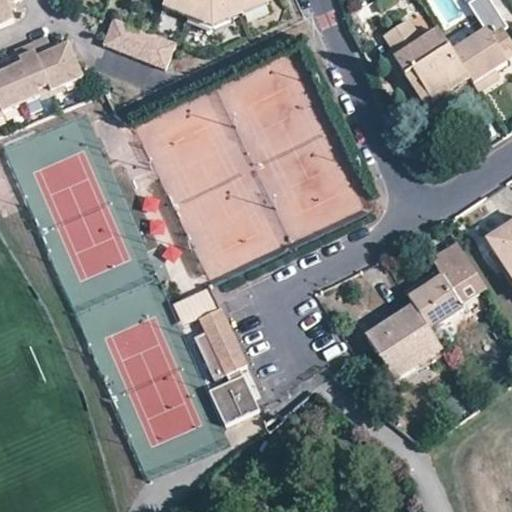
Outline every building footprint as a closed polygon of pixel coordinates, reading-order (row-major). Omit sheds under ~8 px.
[(0,0),(0,22),(10,18),(6,7),(4,1),(7,0),(0,0)] [(168,0),(165,0),(162,8),(213,30),(270,4),(268,0),(253,0),(210,18),(168,0)] [(168,0),(210,18),(253,0),(168,0)] [(474,0),(467,4),(485,32),(452,53),(465,75),(469,81),(471,85),(505,63),(504,61),(511,55),(511,45),(503,31),(507,29),(488,0),(474,0)] [(112,20),(102,45),(164,70),(175,45),(112,20)] [(429,98),(465,75),(452,53),(437,31),(419,43),(406,22),(385,36),(398,56),(395,58),(407,77),(413,73),(429,98)] [(11,59),(0,63),(0,109),(2,109),(38,93),(46,90),(63,83),(82,74),(68,41),(58,45),(52,48),(49,43),(45,34),(14,47),(16,50),(18,55),(11,59)] [(58,45),(56,39),(49,43),(52,48),(58,45)] [(18,55),(16,50),(9,53),(11,59),(18,55)] [(465,75),(429,98),(413,73),(407,77),(426,108),(469,81),(465,75)] [(46,90),(38,93),(40,96),(64,86),(63,83),(46,90)] [(511,224),(487,241),(511,278),(511,224)] [(456,251),(484,294),(490,291),(462,247),(456,251)] [(414,301),(437,336),(469,316),(464,307),(484,294),(456,251),(436,263),(441,272),(426,282),(422,276),(405,287),(414,301)] [(366,331),(393,374),(441,343),(437,336),(414,301),(366,331)] [(244,367),(219,310),(198,320),(204,333),(192,339),(211,382),(224,377),(227,383),(206,393),(222,427),(256,412),(238,370),(244,367)] [(455,393),(442,403),(455,419),(468,409),(455,393)]
